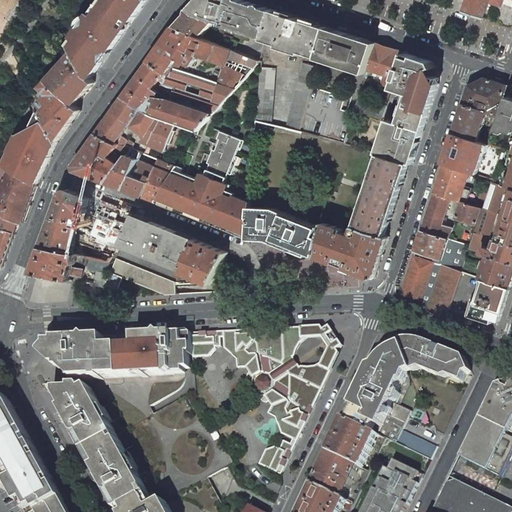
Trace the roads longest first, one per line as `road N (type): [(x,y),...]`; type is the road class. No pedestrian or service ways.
road 1 (residential): [(252,306),(250,255),(56,174)]
road 2 (tertiary): [(0,321),(252,306)]
road 3 (residential): [(382,301),(465,63)]
road 4 (residential): [(286,511),(382,301)]
road 5 (secondary): [(56,174),(180,0)]
road 6 (residential): [(278,0),(465,63)]
road 7 (residential): [(424,511),(502,348)]
road 8 (residential): [(83,511),(0,356)]
road 9 (secondary): [(0,304),(56,174)]
road 10 (tertiary): [(252,306),(382,301)]
road 11 (tertiary): [(382,301),(502,348)]
